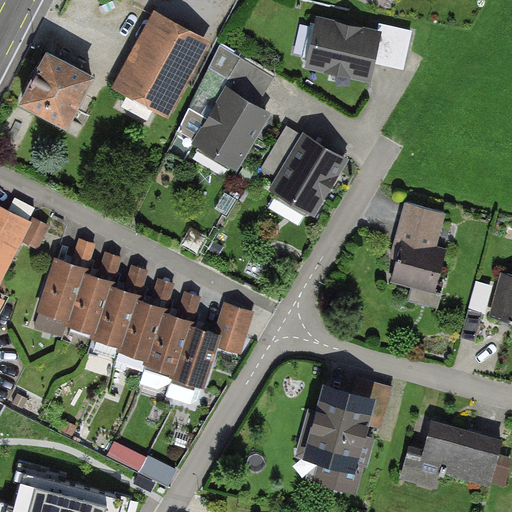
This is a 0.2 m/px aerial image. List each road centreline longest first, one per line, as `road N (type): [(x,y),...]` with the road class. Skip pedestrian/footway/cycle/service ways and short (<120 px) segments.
road 1 (residential): [(0,174),(274,311),(292,328)]
road 2 (residential): [(292,328),(336,349),(511,397)]
road 3 (residential): [(171,511),(271,344),(292,328)]
road 4 (residential): [(292,328),(299,297),(383,156)]
